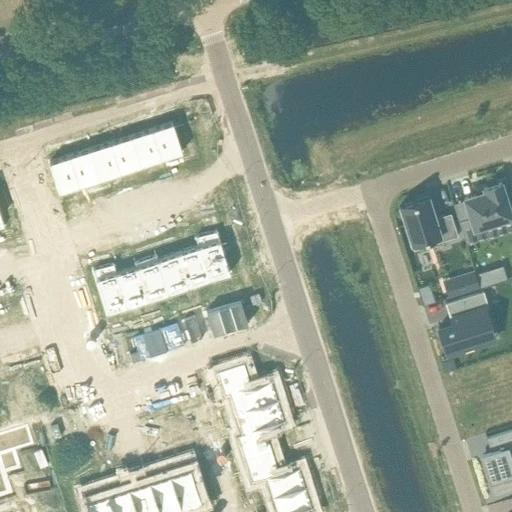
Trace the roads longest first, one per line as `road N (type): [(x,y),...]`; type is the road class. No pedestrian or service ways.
road 1 (residential): [(15,151),(93,392),(299,324)]
road 2 (unclassified): [(299,324),(200,2)]
road 3 (residential): [(369,190),(471,511)]
road 4 (tertiary): [(0,50),(200,2)]
road 5 (unclassified): [(362,511),(299,324)]
road 6 (residential): [(369,190),(511,144)]
